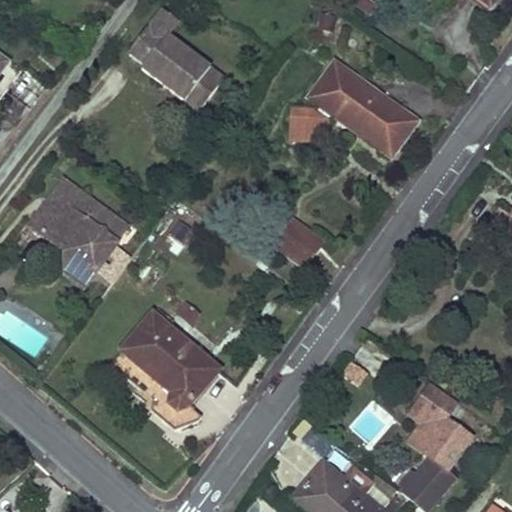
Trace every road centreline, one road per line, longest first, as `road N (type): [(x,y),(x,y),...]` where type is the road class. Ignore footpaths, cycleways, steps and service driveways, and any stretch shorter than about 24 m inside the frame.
road 1 (residential): [(511,85),(197,511)]
road 2 (residential): [(0,393),(135,511)]
